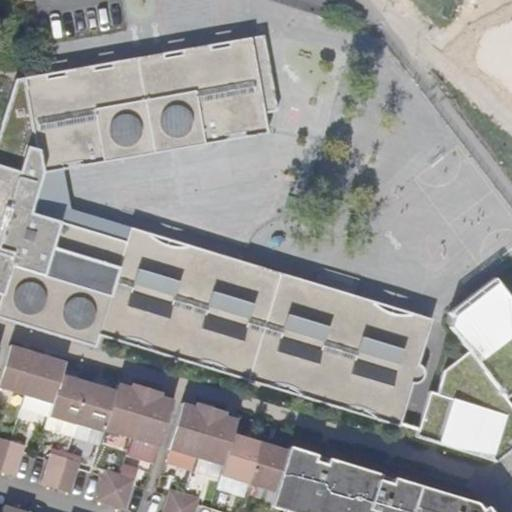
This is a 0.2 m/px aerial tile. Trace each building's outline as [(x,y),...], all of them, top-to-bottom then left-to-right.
[(412,382),(430,321),(411,315),(400,316),(389,314),(378,309),(372,303),(188,247),(183,248),(177,248),(169,248),(161,245),(151,239),(147,234),(131,230),(127,243),(34,214),(47,172),(61,170),(61,164),(80,161),(81,166),(224,141),(224,136),(245,133),(246,137),(265,133),(249,40),(229,43),(229,47),(209,51),(208,46),(181,51),(181,55),(164,58),(163,54),(111,63),(111,68),(93,71),(92,66),(64,71),(66,76),(45,78),(45,74),(14,80),(0,122),(0,295),(1,295),(0,298),(0,318),(94,347),(98,335),(116,341),(122,339),(129,340),(136,341),(143,343),(152,348),(155,351),(158,354),(189,363),(196,362),(202,362),(210,363),(216,364),(222,368),(227,372),(232,376),(264,386),(269,385),(275,384),(282,385),(288,386),(295,390),(300,393),(306,399),(339,409),(344,408),(352,407),(359,408),(366,411),(373,414),(377,418),(381,422),(398,427),(399,423),(412,382)] [(485,107),(449,58),(433,70),(470,119),(485,107)] [(511,140),(488,109),(472,122),(509,170),(511,168),(511,140)] [(511,304),(493,281),(491,278),(447,311),(449,312),(451,313),(448,326),(466,349),(441,367),(434,391),(427,390),(417,425),(417,429),(416,434),(437,440),(438,443),(493,459),(497,441),(509,433),(511,435),(511,304)] [(0,377),(0,387),(24,395),(35,356),(9,348),(0,377)] [(24,395),(51,403),(60,375),(63,364),(35,356),(24,395)] [(48,415),(75,424),(87,383),(60,375),(51,403),(48,415)] [(75,424),(102,432),(103,429),(114,392),(87,383),(75,424)] [(103,429),(131,437),(145,389),(131,385),(129,389),(117,385),(114,392),(103,429)] [(131,437),(159,446),(171,402),(158,398),(159,393),(145,389),(131,437)] [(158,398),(171,402),(172,397),(159,393),(158,398)] [(194,409),(196,404),(183,400),(181,405),(194,409)] [(168,449),(195,457),(210,408),(196,404),(194,409),(181,405),(168,449)] [(195,457),(223,465),(232,435),(236,422),(223,417),(224,413),(210,408),(195,457)] [(223,417),(236,422),(238,417),(224,413),(223,417)] [(497,441),(493,459),(497,460),(511,448),(511,435),(509,433),(497,441)] [(220,475),(247,483),(259,443),(232,435),(223,465),(220,475)] [(0,438),(0,472),(1,473),(10,442),(0,438)] [(24,447),(10,442),(1,473),(15,476),(22,453),(24,447)] [(247,483),(274,491),(286,452),(259,443),(247,483)] [(365,485),(370,469),(338,460),(334,475),(327,473),(327,468),(327,466),(324,462),(320,461),(314,458),(316,453),(289,445),(286,452),(274,491),(270,505),(294,511),(481,511),(473,501),(391,476),(389,481),(382,479),(379,479),(377,480),(375,482),(373,487),(365,485)] [(338,460),(316,453),(314,458),(320,461),(324,462),(327,466),(327,468),(327,473),(334,475),(338,460)] [(51,454),(48,461),(41,485),(56,490),(65,458),(51,454)] [(78,463),(65,458),(56,490),(69,494),(77,469),(78,463)] [(391,476),(370,469),(365,485),(373,487),(375,482),(377,480),(379,479),(382,479),(389,481),(391,476)] [(106,471),(103,477),(96,502),(110,506),(120,475),(106,471)] [(133,479),(120,475),(110,506),(124,511),(131,486),(133,479)] [(169,490),(167,497),(163,511),(179,511),(184,495),(169,490)] [(198,499),(184,495),(179,511),(194,511),(197,505),(198,499)]
